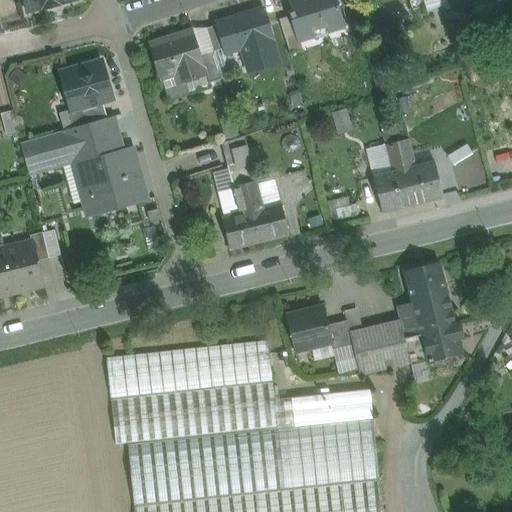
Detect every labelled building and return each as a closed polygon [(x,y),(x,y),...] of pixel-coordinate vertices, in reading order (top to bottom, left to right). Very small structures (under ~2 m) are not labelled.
[(23,0),(26,12),(43,8),(43,10),(60,6),(59,4),(75,0),(23,0)] [(335,0),(292,0),(286,2),(290,17),(298,40),(299,40),(343,26),(335,0)] [(449,0),(452,9),(482,0),(481,0),(449,0)] [(263,10),(217,24),(225,49),(226,54),(242,49),(249,72),(279,63),(263,10)] [(290,17),(279,20),(290,55),(303,51),(299,40),(298,40),(290,17)] [(206,30),(214,52),(225,49),(217,26),(206,30)] [(191,28),(193,31),(201,57),(214,52),(206,30),(191,28)] [(193,31),(149,45),(160,81),(182,74),(185,84),(206,77),(207,77),(201,57),(193,31)] [(222,80),(214,52),(201,57),(207,77),(206,77),(208,85),(222,80)] [(102,62),(63,73),(73,111),(74,112),(103,104),(113,101),(102,62)] [(103,104),(74,112),(73,111),(68,112),(73,129),(107,120),(103,104)] [(13,111),(1,114),(7,137),(18,134),(13,111)] [(222,117),(224,137),(236,136),(235,116),(222,117)] [(73,129),(66,132),(66,133),(70,148),(112,136),(107,120),(73,129)] [(66,133),(21,145),(29,173),(73,160),(70,148),(66,133)] [(131,149),(117,153),(112,136),(70,148),(73,160),(79,159),(90,201),(117,193),(121,209),(146,202),(131,149)] [(245,137),(222,144),(233,187),(256,182),(245,137)] [(430,143),(435,162),(454,157),(449,138),(430,143)] [(409,140),(397,143),(404,170),(415,167),(409,140)] [(397,143),(386,146),(392,173),(404,170),(397,143)] [(386,146),(367,151),(373,178),(392,173),(386,146)] [(415,167),(404,170),(413,206),(443,198),(435,162),(415,167)] [(471,169),(452,175),(457,194),(477,189),(471,169)] [(392,173),(373,178),(382,213),(413,206),(404,170),(392,173)] [(203,175),(188,179),(192,194),(207,190),(203,175)] [(256,182),(233,187),(235,194),(220,198),(225,218),(222,218),(230,250),(289,236),(281,204),(263,208),(256,182)] [(355,203),(333,209),(336,220),(358,215),(355,203)] [(42,233),(30,236),(31,243),(32,243),(37,261),(49,259),(42,233)] [(4,250),(2,238),(0,238),(0,296),(3,295),(2,293),(14,290),(4,250)] [(31,243),(4,250),(14,290),(26,287),(27,289),(43,286),(37,261),(32,243),(31,243)] [(420,334),(405,338),(411,364),(410,364),(411,367),(427,363),(427,364),(463,355),(459,341),(464,339),(460,323),(455,324),(439,262),(404,271),(420,334)] [(323,307),(286,316),(295,353),(331,344),(332,343),(328,326),(323,307)] [(347,321),(328,326),(332,343),(331,344),(332,350),(352,346),(353,346),(350,333),(347,321)] [(400,321),(350,333),(353,346),(352,346),(359,376),(410,364),(411,364),(405,338),(400,321)] [(268,341),(106,358),(116,444),(127,443),(134,511),(382,511),(370,390),(321,395),(324,424),(278,429),(268,341)]
